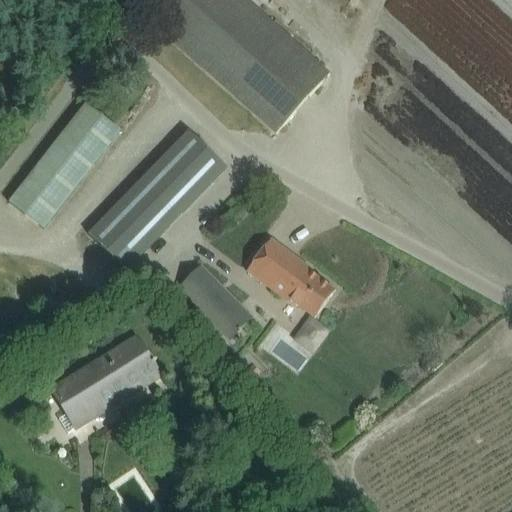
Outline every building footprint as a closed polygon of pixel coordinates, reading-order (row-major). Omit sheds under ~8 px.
[(276,136),(330,77),(244,0),(181,0),(156,28),(276,136)] [(44,231),(121,133),(86,105),(9,204),(44,231)] [(127,274),(213,185),(227,171),(190,134),(90,237),(127,274)] [(271,241),(259,257),(247,273),(280,297),(281,295),(315,320),(335,292),(309,272),(310,270),(271,241)] [(212,294),(199,306),(217,325),(231,313),(212,294)] [(309,318),(292,341),(313,356),(330,333),(309,318)] [(68,435),(160,378),(161,377),(137,340),(52,393),(67,416),(59,421),(68,435)] [(249,371),(244,376),(251,384),(256,379),(249,371)]
